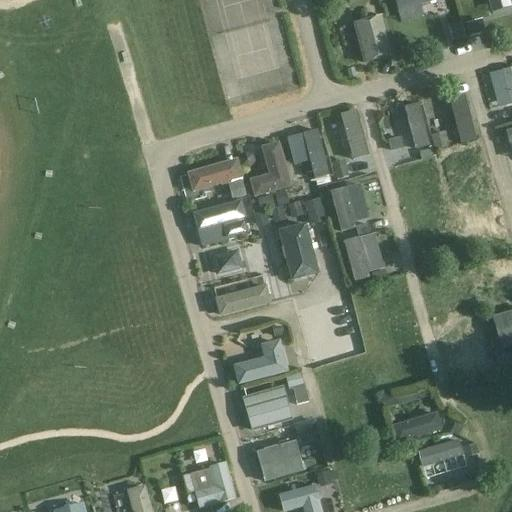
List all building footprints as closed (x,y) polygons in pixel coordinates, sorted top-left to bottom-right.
[(393,0),(397,13),(443,0),(393,0)] [(481,32),(511,23),(511,8),(477,18),(481,32)] [(391,56),(381,19),(353,26),(363,63),(391,56)] [(477,21),(465,24),(469,37),(481,33),(477,21)] [(460,23),(448,26),(452,42),(464,39),(460,23)] [(353,68),(346,70),(349,79),(356,78),(353,68)] [(511,68),(502,71),(510,105),(511,104),(511,68)] [(463,143),(479,138),(466,93),(449,98),(463,143)] [(396,107),(402,152),(420,149),(421,157),(431,156),(424,103),(396,107)] [(355,113),(341,117),(353,160),(367,156),(355,113)] [(302,135),(286,139),(293,167),(309,163),(314,181),(328,177),(317,131),(302,135)] [(444,133),(430,136),(434,151),(448,147),(444,133)] [(400,135),(388,139),(393,155),(404,152),(400,135)] [(268,176),(248,181),(253,199),(291,188),(278,143),(260,148),(268,176)] [(237,160),(186,174),(192,194),(242,179),(237,160)] [(345,164),(333,167),(336,180),(349,177),(345,164)] [(242,181),(232,184),(236,198),(246,196),(242,181)] [(345,189),(330,193),(340,234),(356,230),(345,189)] [(286,191),(275,194),(278,206),(289,203),(286,191)] [(271,195),(258,199),(262,211),(275,207),(271,195)] [(318,199),(304,203),(310,225),(324,220),(318,199)] [(241,202),(192,214),(201,249),(228,242),(227,240),(247,234),(244,222),(234,224),(234,223),(246,220),(241,202)] [(299,202),(287,206),(290,217),(303,214),(299,202)] [(282,207),(270,210),(273,222),(286,219),(282,207)] [(265,212),(253,215),(256,227),(268,223),(265,212)] [(368,224),(356,227),(358,237),(370,234),(368,224)] [(305,225),(287,230),(300,278),(318,273),(305,225)] [(216,276),(246,271),(241,248),(212,253),(216,276)] [(511,303),(511,281),(496,285),(491,265),(471,270),(481,311),(511,303)] [(385,271),(371,274),(373,283),(387,280),(385,271)] [(265,286),(214,300),(218,318),(270,305),(265,286)] [(348,303),(332,307),(341,341),(357,336),(348,303)] [(475,316),(440,326),(445,341),(480,331),(475,316)] [(278,324),(272,325),(275,337),(288,334),(286,327),(278,324)] [(263,359),(232,367),(237,387),(288,374),(280,342),(260,346),(263,359)] [(467,353),(454,356),(458,369),(470,365),(467,353)] [(511,367),(508,354),(496,358),(501,372),(511,368),(511,367)] [(301,373),(288,376),(292,390),(304,386),(301,373)] [(424,386),(385,397),(393,423),(431,412),(424,386)] [(285,397),(244,408),(251,433),(292,422),(285,397)] [(397,442),(443,431),(438,413),(392,424),(397,442)] [(314,419),(293,425),(297,440),(319,434),(314,419)] [(457,421),(450,432),(458,436),(464,425),(457,421)] [(295,443),(265,451),(273,480),(303,472),(295,443)] [(476,444),(462,448),(464,456),(478,452),(476,444)] [(213,487),(193,492),(198,510),(235,500),(226,463),(208,468),(213,487)] [(328,471),(316,475),(319,485),(336,480),(334,472),(328,473),(328,471)] [(320,511),(312,486),(278,496),(282,511),(287,511),(301,508),(302,511),(320,511)] [(151,511),(145,487),(126,492),(131,511),(151,511)] [(84,511),(82,503),(53,511),(84,511)]
